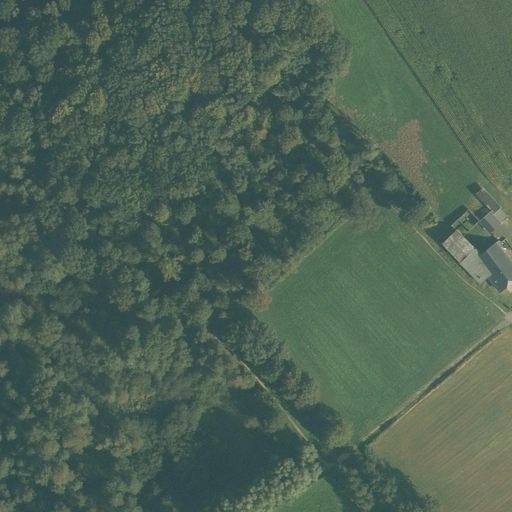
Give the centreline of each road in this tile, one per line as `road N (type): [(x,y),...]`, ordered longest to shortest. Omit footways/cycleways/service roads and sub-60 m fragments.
road 1 (track): [(98,0),(214,72),(292,105),(510,320),(354,449)]
road 2 (track): [(0,147),(247,363),(329,467)]
